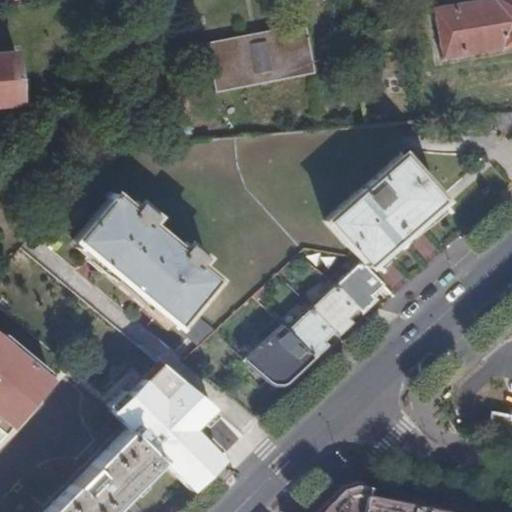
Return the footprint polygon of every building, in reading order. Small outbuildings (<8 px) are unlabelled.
[(511,0),(472,0),(434,7),(443,57),(511,45),(511,0)] [(217,90),(314,71),(305,22),(206,41),(217,90)] [(400,27),(378,31),(382,53),(404,49),(400,27)] [(0,103),(22,101),(17,52),(0,53),(0,103)] [(498,112),(496,98),(477,100),(478,113),(498,112)] [(369,124),(390,122),(388,110),(367,112),(369,124)] [(511,114),(487,116),(507,139),(511,134),(511,114)] [(176,116),(160,119),(164,142),(180,139),(176,116)] [(122,146),(157,142),(156,128),(121,132),(122,146)] [(322,219),(354,255),(354,256),(357,259),(362,264),(396,234),(437,199),(399,152),(322,219)] [(40,220),(76,179),(68,172),(55,186),(49,181),(38,195),(44,200),(33,214),(40,220)] [(72,239),(114,273),(197,343),(212,330),(187,309),(212,277),(194,262),(199,256),(184,243),(178,249),(144,221),(149,214),(134,201),(128,208),(108,192),(104,196),(106,198),(72,239)] [(357,259),(333,282),(354,305),(358,310),(371,297),(367,293),(379,282),(364,266),(362,264),(357,259)] [(13,263),(0,274),(0,278),(12,292),(27,278),(13,263)] [(309,305),(310,307),(329,329),(334,333),(347,320),(343,315),(354,305),(333,282),(309,305)] [(309,305),(283,329),(309,356),(323,344),(319,339),(329,329),(310,307),(309,305)] [(265,379),(284,381),(309,356),(283,329),(278,323),(253,346),(242,357),(241,359),(265,379)] [(253,346),(246,339),(235,349),(242,357),(253,346)] [(142,376),(108,410),(186,486),(215,457),(187,430),(209,407),(179,377),(162,395),(142,376)] [(511,416),(489,412),(484,437),(511,443),(511,416)] [(127,430),(101,455),(132,485),(158,459),(127,430)] [(105,511),(106,511),(132,485),(101,455),(78,478),(43,511),(105,511)] [(461,511),(457,511),(454,511),(381,496),(367,493),(368,486),(355,483),(340,488),(316,511),(461,511)]
